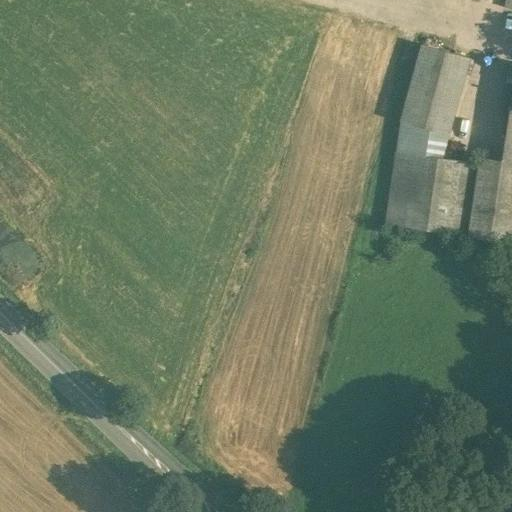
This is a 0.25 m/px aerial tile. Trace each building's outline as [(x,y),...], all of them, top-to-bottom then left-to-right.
[(471,58),(422,44),(412,82),(460,96),(471,58)] [(460,96),(412,82),(401,122),(449,135),(460,96)] [(449,135),(401,122),(396,151),(442,158),(449,135)] [(511,136),(507,135),(502,162),(511,163),(511,136)] [(442,158),(396,151),(386,224),(450,234),(461,161),(442,158)] [(511,163),(502,162),(481,158),(480,164),(468,236),(511,243),(511,163)] [(480,164),(461,161),(450,234),(468,236),(480,164)]
